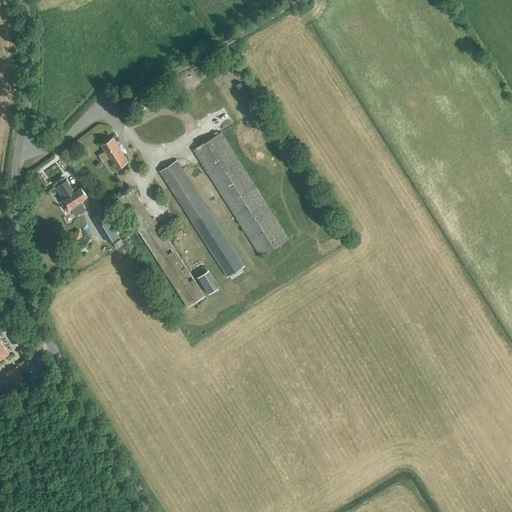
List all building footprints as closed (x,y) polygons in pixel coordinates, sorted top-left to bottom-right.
[(155,96),(142,103),(145,108),(158,101),(155,96)] [(205,106),(218,126),(232,118),(219,97),(205,106)] [(261,257),(288,240),(221,133),(194,150),(261,257)] [(115,169),(128,162),(113,138),(101,145),(105,151),(109,159),(115,169)] [(105,151),(98,155),(103,163),(109,159),(105,151)] [(245,267),(177,161),(160,172),(228,278),(245,267)] [(136,179),(143,173),(138,167),(131,174),(136,179)] [(83,204),(89,200),(81,189),(79,191),(77,188),(73,190),(67,181),(56,189),(64,201),(61,203),(68,214),(72,211),(75,215),(79,213),(83,213),(85,209),(83,204)] [(188,308),(204,297),(154,218),(152,219),(133,189),(116,200),(136,230),(137,229),(188,308)] [(113,207),(104,211),(116,238),(125,234),(113,207)] [(91,220),(106,245),(114,240),(100,215),(91,220)] [(79,230),(73,234),(76,240),(83,236),(79,230)] [(120,240),(114,245),(116,249),(123,245),(120,241),(120,240)] [(123,259),(135,276),(143,271),(130,253),(123,259)] [(209,293),(218,288),(207,271),(201,274),(201,275),(198,277),(209,293)] [(0,361),(9,355),(0,341),(0,361)] [(28,383),(17,366),(6,373),(13,384),(15,383),(19,389),(28,383)]
